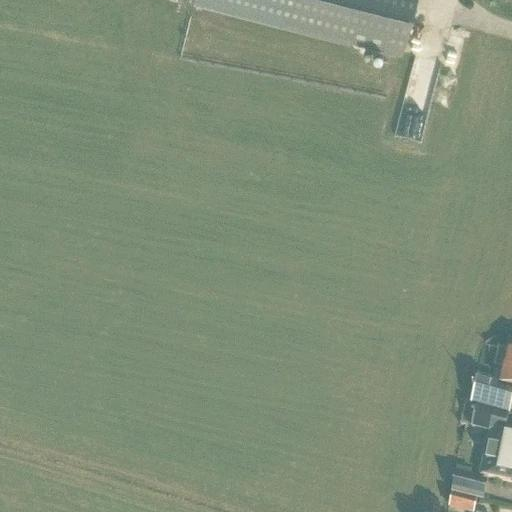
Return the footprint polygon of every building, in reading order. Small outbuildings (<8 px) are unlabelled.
[(207,0),(403,54),(416,0),(207,0)] [(400,109),(396,128),(417,132),(421,113),(400,109)] [(511,340),(508,340),(505,352),(508,353),(501,385),(511,387),(511,340)] [(478,380),(472,407),(509,415),(511,402),(511,387),(501,385),(478,380)] [(509,417),(476,408),(471,428),(488,433),(478,477),(511,484),(511,432),(505,431),(509,417)] [(488,482),(455,474),(451,494),(452,495),(483,502),(488,482)] [(474,511),(478,501),(452,495),(448,509),(459,511),(474,511)]
